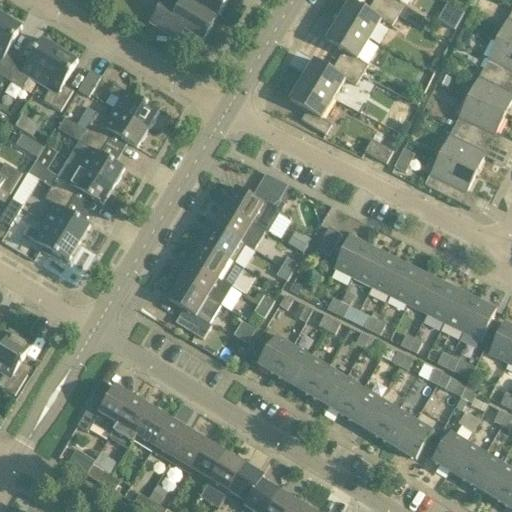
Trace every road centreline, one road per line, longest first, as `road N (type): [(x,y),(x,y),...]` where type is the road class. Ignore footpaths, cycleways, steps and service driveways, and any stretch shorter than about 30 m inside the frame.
road 1 (residential): [(391,511),(95,331)]
road 2 (residential): [(491,248),(228,106)]
road 3 (residential): [(95,331),(228,106)]
road 4 (residential): [(228,106),(37,0)]
road 5 (residential): [(11,462),(95,331)]
road 6 (residential): [(228,106),(294,0)]
